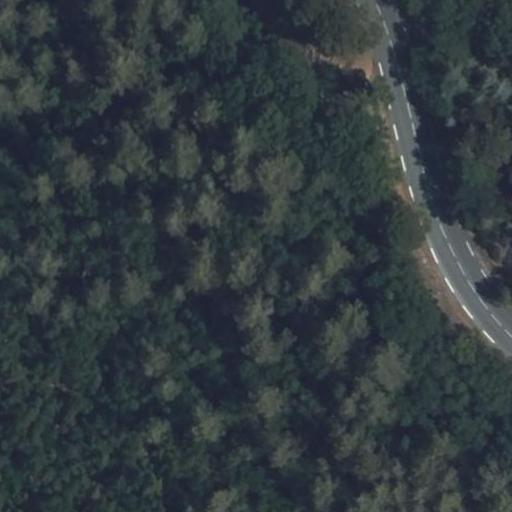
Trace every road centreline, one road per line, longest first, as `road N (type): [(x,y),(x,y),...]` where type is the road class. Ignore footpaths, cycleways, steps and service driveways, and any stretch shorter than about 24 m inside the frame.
road 1 (secondary): [(373,0),(439,225),(479,300),(511,337)]
road 2 (track): [(375,2),(511,83)]
